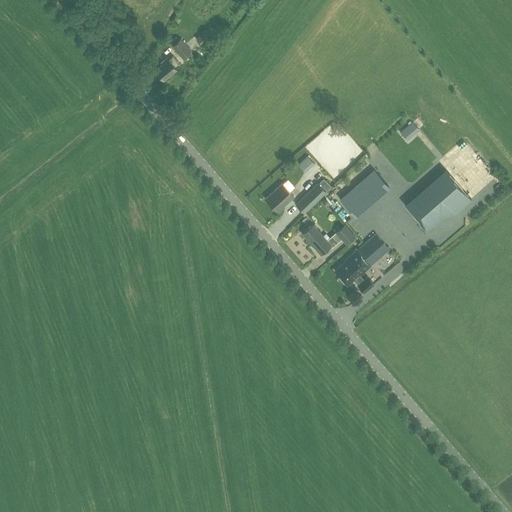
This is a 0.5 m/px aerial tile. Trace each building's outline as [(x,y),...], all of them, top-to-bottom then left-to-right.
[(222,0),(200,0),(182,21),(196,33),(223,1),(222,0)] [(209,29),(197,39),(200,42),(202,45),(214,35),(209,29)] [(180,38),(172,45),(182,57),(191,50),(180,38)] [(163,79),(176,68),(180,64),(172,55),(168,59),(167,57),(161,62),(162,63),(155,69),(163,79)] [(435,150),(430,155),(437,163),(442,159),(435,150)] [(316,161),(314,152),(303,154),(305,164),(316,161)] [(484,181),(491,177),(486,167),(478,171),(484,181)] [(340,199),(354,215),(388,185),(374,169),(340,199)] [(412,213),(412,214),(412,213),(419,221),(418,221),(419,221),(418,222),(426,231),(441,218),(455,213),(471,199),(467,195),(468,194),(467,194),(449,174),(450,173),(449,173),(445,169),(405,204),(412,213)] [(318,183),(326,192),(331,187),(323,178),(318,183)] [(296,204),(304,213),(326,192),(318,183),(296,204)] [(293,196),(282,184),(266,198),(277,211),(293,196)] [(331,245),(327,241),(313,224),(302,234),(321,254),(331,245)] [(335,232),(336,233),(342,240),(346,244),(355,236),(345,224),(335,232)] [(336,233),(327,241),(331,245),(333,248),(342,240),(336,233)] [(357,250),(356,250),(345,260),(345,261),(335,270),(348,284),(354,279),(358,285),(364,292),(374,284),(367,277),(363,280),(359,275),(370,266),(389,249),(376,233),(357,250)]
